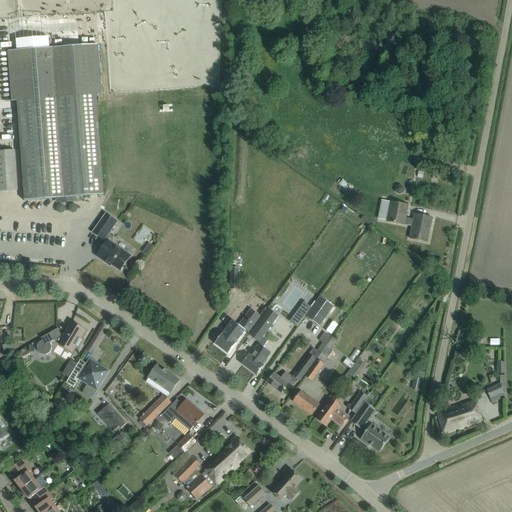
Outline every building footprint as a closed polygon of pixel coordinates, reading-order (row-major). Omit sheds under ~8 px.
[(90,24),(91,41),(103,40),(102,23),(90,24)] [(102,195),(95,95),(100,95),(97,44),(7,50),(11,100),(16,100),(24,201),(102,195)] [(5,133),(6,146),(19,144),(17,132),(5,133)] [(239,162),(248,162),(248,145),(239,146),(239,162)] [(14,150),(0,151),(0,191),(17,190),(14,150)] [(238,164),(238,174),(246,174),(246,164),(238,164)] [(348,176),(345,182),(357,188),(360,183),(348,176)] [(427,242),(432,218),(414,214),(413,219),(405,218),(408,205),(390,202),(383,200),(379,219),(386,221),(404,225),(412,226),(409,239),(427,242)] [(92,233),(104,241),(117,222),(105,214),(92,233)] [(105,263),(106,261),(120,271),(131,256),(130,256),(129,257),(115,247),(116,245),(108,240),(96,257),(105,263)] [(231,268),(230,289),(238,290),(238,268),(231,268)] [(319,327),(333,307),(320,297),(306,317),(319,327)] [(268,309),(249,336),(259,343),(259,342),(260,343),(259,346),(263,348),(268,341),(267,341),(263,338),(278,316),(268,309)] [(298,312),(291,322),(297,327),(305,316),(298,312)] [(223,333),(215,344),(222,349),(226,352),(228,354),(236,343),(245,331),(248,333),(254,324),(245,317),(239,325),(232,321),(223,333)] [(78,347),(82,340),(80,339),(85,331),(71,322),(61,339),(59,338),(62,336),(57,328),(41,338),(42,340),(41,341),(39,342),(37,344),(37,347),(37,349),(38,351),(39,353),(41,355),(44,355),(46,355),(48,354),(50,352),(51,350),(52,348),(51,345),(50,343),(55,340),(59,343),(58,344),(72,352),(76,346),(78,347)] [(340,348),(338,347),(344,337),(330,328),(325,336),(328,339),(323,347),(327,349),(324,354),(333,359),(340,348)] [(249,355),(242,364),(256,374),(262,366),(261,365),(269,353),(263,348),(259,346),(258,345),(250,356),(249,355)] [(316,359),(309,354),(293,376),(300,381),(316,359)] [(324,364),(317,359),(305,376),(312,381),(324,364)] [(347,359),(343,363),(350,369),(354,364),(347,359)] [(366,364),(359,359),(349,374),(356,379),(366,364)] [(97,390),(108,371),(90,360),(87,364),(82,373),(75,369),(73,372),(69,378),(66,383),(73,388),(79,379),(88,385),(84,391),(84,393),(91,398),(92,397),(97,390)] [(148,378),(145,382),(155,389),(158,385),(170,393),(171,393),(179,380),(165,371),(166,370),(164,369),(164,370),(157,365),(148,378)] [(69,378),(73,372),(67,368),(63,374),(69,378)] [(418,384),(428,386),(431,370),(421,369),(418,384)] [(281,393),(292,378),(285,373),(281,379),(274,374),(267,383),(281,393)] [(486,390),(490,398),(495,396),(497,401),(504,397),(502,393),(504,392),(500,384),(486,390)] [(348,408),(356,414),(370,394),(362,388),(348,408)] [(311,415),(319,405),(301,392),(294,402),(311,415)] [(341,426),(348,417),(338,409),(339,407),(337,405),(343,398),(336,393),(317,419),(326,426),(331,418),(341,426)] [(140,419),(147,426),(171,403),(166,398),(163,395),(140,419)] [(177,399),(160,416),(171,425),(176,418),(190,430),(202,416),(196,411),(195,412),(192,410),(195,407),(187,400),(183,404),(177,399)] [(482,420),(475,401),(455,407),(455,406),(436,411),(443,433),(464,426),(482,420)] [(365,403),(351,422),(361,429),(366,432),(361,439),(380,452),(390,438),(371,425),(366,422),(375,410),(365,403)] [(121,428),(127,423),(109,404),(107,405),(109,408),(106,411),(104,409),(98,414),(113,432),(119,427),(121,428)] [(178,445),(185,452),(195,442),(189,435),(178,445)] [(217,485),(240,466),(237,464),(250,451),(237,438),(221,454),(222,455),(205,471),(201,475),(196,469),(200,465),(192,457),(174,475),(182,483),(197,500),(216,483),(217,485)] [(21,491),(35,480),(29,472),(31,470),(24,460),(15,467),(22,476),(16,482),(18,485),(17,486),(21,491)] [(286,495),(292,500),(299,493),(293,487),(301,478),(292,470),(272,493),(281,500),(286,495)] [(252,479),(254,481),(256,479),(250,471),(246,474),(250,480),(252,479)] [(36,494),(39,499),(48,492),(44,487),(46,485),(40,477),(36,481),(35,480),(21,491),(21,492),(25,497),(27,496),(29,499),(36,494)] [(101,480),(93,485),(98,491),(99,491),(103,496),(105,495),(108,499),(113,496),(101,480)] [(251,507),(266,494),(257,484),(243,497),(251,507)] [(49,511),(56,507),(50,499),(52,497),(48,492),(39,499),(43,503),(36,508),(39,511),(37,511),(49,511)]
